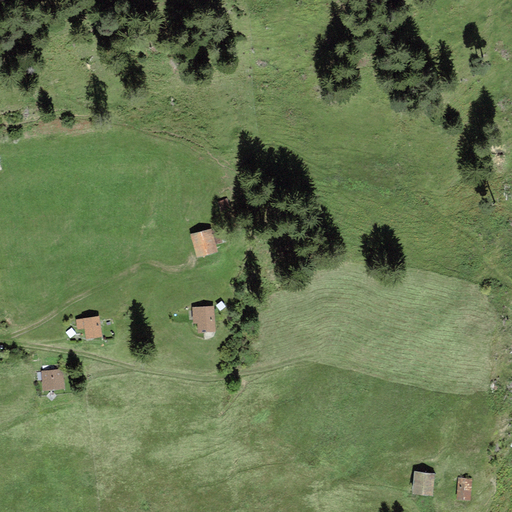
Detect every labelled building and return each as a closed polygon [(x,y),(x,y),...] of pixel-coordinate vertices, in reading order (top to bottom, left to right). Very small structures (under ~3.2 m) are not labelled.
[(228,197),(218,201),(221,210),(232,205),(228,197)] [(223,226),(191,234),(197,257),(218,251),(216,245),(227,242),(223,226)] [(214,306),(194,307),(195,320),(200,320),(200,332),(215,332),(214,306)] [(99,316),(76,319),(77,329),(84,328),(86,338),(101,336),(99,316)] [(76,333),(71,327),(65,332),(70,338),(76,333)] [(63,369),(40,371),(42,390),(65,388),(63,369)] [(435,474),(417,471),(413,491),(431,494),(435,474)] [(475,480),(463,477),(458,496),(470,499),(475,480)]
